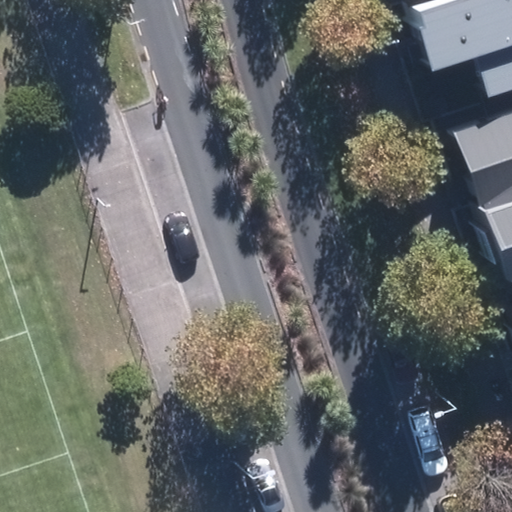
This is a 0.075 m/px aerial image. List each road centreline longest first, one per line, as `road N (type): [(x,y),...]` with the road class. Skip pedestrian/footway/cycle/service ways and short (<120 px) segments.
road 1 (secondary): [(243,0),(409,511)]
road 2 (secondary): [(323,511),(165,0)]
